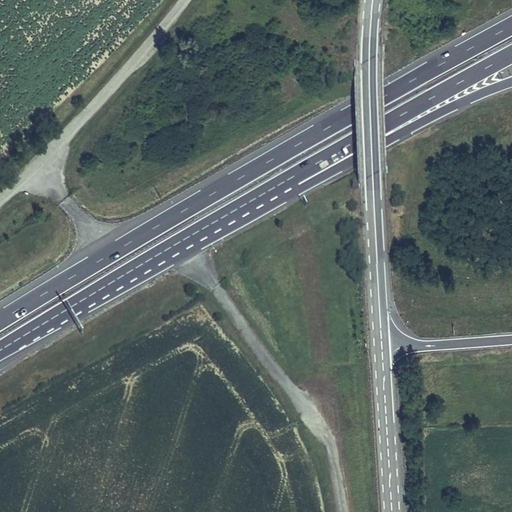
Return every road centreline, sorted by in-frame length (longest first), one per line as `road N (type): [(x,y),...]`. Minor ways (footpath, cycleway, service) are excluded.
road 1 (motorway): [(511,25),(0,321)]
road 2 (motorway): [(161,252),(511,54)]
road 3 (motorway): [(161,252),(511,80)]
road 4 (primary): [(381,347),(368,127),(372,0)]
road 5 (motorway): [(0,350),(161,252)]
road 6 (primary): [(391,511),(381,347)]
road 7 (motorway): [(511,339),(381,347)]
